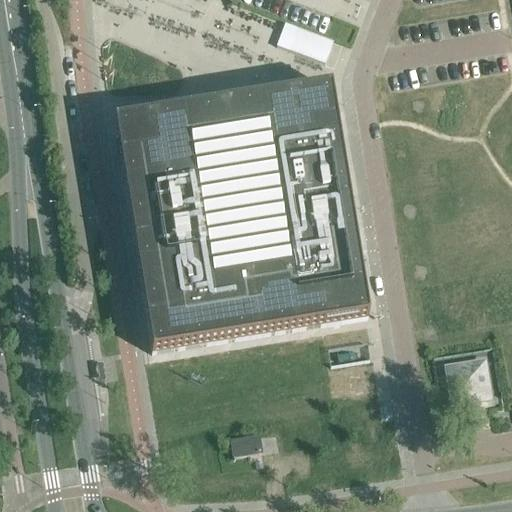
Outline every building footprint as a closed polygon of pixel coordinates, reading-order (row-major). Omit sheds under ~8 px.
[(297,31),(288,54),(325,68),(334,44),(297,31)] [(116,127),(114,127),(152,357),(368,322),(331,93),(321,95),(318,94),(315,94),(148,122),(129,125),(116,127)] [(290,438),(346,435),(342,357),(298,360),(299,378),(287,378),(288,401),(305,400),(305,414),(285,415),(286,432),(290,432),(290,438)] [(491,403),(485,366),(448,372),(454,409),(491,403)] [(233,462),(254,459),(263,457),(260,440),(230,445),(233,462)]
